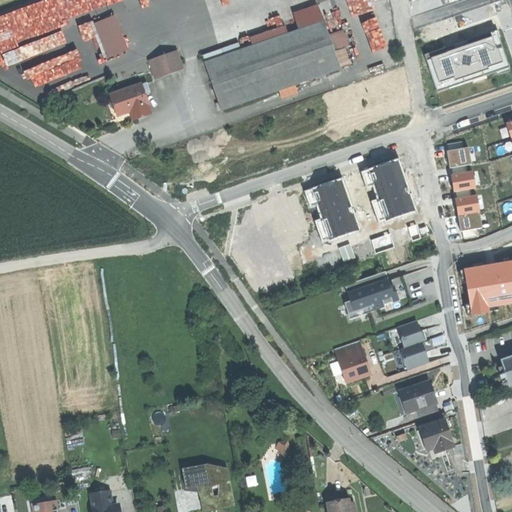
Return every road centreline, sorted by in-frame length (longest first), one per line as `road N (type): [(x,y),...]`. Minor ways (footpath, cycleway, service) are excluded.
road 1 (secondary): [(430,511),(322,418),(196,249),(159,215)]
road 2 (residential): [(421,127),(159,215)]
road 3 (residential): [(443,248),(488,511)]
road 4 (secondary): [(159,215),(0,110)]
road 5 (track): [(0,269),(145,245),(180,231)]
road 6 (track): [(399,0),(421,127)]
road 7 (residential): [(421,127),(443,248)]
